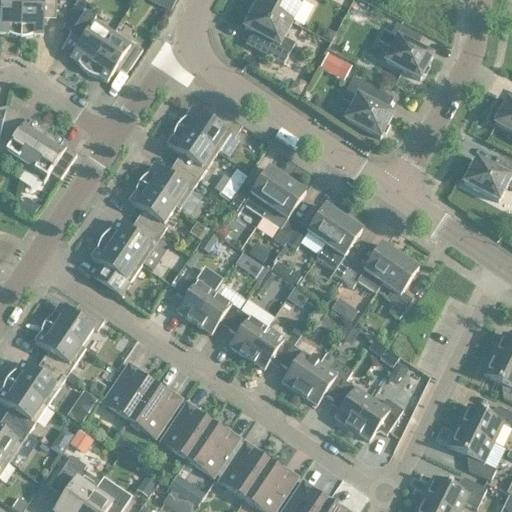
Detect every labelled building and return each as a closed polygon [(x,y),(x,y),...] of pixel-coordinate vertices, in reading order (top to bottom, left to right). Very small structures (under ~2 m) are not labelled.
[(19,0),(0,0),(0,36),(5,37),(17,40),(18,40),(19,0)] [(31,38),(40,38),(41,15),(53,16),(53,0),(19,0),(18,40),(19,40),(31,38)] [(257,0),(254,7),(289,25),(302,0),(257,0)] [(281,40),(289,25),(254,7),(241,30),(250,35),(244,47),(281,67),(292,46),(281,40)] [(83,75),(84,76),(111,35),(82,16),(58,52),(68,59),(67,61),(75,66),(83,75)] [(415,51),(421,40),(394,26),(388,37),(381,33),(375,44),(389,51),(382,64),(417,82),(430,58),(415,51)] [(324,30),(319,40),(328,44),(332,34),(324,30)] [(97,80),(104,85),(117,67),(127,73),(140,54),(111,35),(84,76),(85,76),(97,80)] [(325,56),(317,71),(327,76),(335,61),(325,56)] [(351,80),(340,101),(350,107),(342,122),(377,141),(390,117),(385,114),(368,105),(375,92),(351,80)] [(504,102),(492,126),(511,136),(511,106),(509,105),(504,102)] [(0,159),(3,155),(22,168),(23,169),(43,139),(35,134),(36,132),(36,129),(34,127),(31,126),(29,127),(27,129),(22,126),(21,128),(3,116),(4,111),(3,111),(0,126),(0,159)] [(174,128),(215,156),(227,138),(232,141),(239,131),(214,114),(208,124),(189,112),(184,119),(181,121),(177,124),(174,128)] [(215,156),(174,128),(172,132),(170,136),(169,141),(164,148),(183,161),(176,171),(196,184),(215,156)] [(50,144),(43,139),(23,169),(22,168),(21,173),(41,187),(47,177),(57,184),(72,162),(62,155),(63,153),(59,150),(59,149),(60,148),(60,147),(60,146),(59,145),(59,144),(58,143),(57,143),(56,142),(54,142),(52,143),(51,144),(50,144)] [(493,172),(473,161),(461,186),(496,204),(504,188),(511,192),(511,165),(499,159),(493,172)] [(177,212),(196,184),(176,171),(170,181),(151,168),(146,176),(143,178),(139,181),(136,185),(173,210),(177,212)] [(262,217),(284,184),(266,171),(250,195),(240,188),(227,208),(237,215),(243,205),(262,217)] [(220,177),(211,191),(217,196),(216,198),(227,205),(244,180),(234,173),(227,182),(220,177)] [(283,246),(297,226),(287,220),(303,196),(284,184),(262,217),(280,230),(271,243),(281,250),(283,246)] [(145,218),(138,227),(158,240),(165,230),(161,228),(173,210),(136,185),(134,188),(132,193),(131,197),(126,205),(145,218)] [(317,257),(323,249),(341,221),(322,209),(306,233),(297,226),(283,246),(293,253),(299,245),(316,257),(317,257)] [(202,215),(197,226),(210,231),(215,220),(202,215)] [(340,284),(353,264),(343,258),(359,234),(341,221),(323,249),(317,257),(316,257),(313,262),(332,274),(329,277),(340,284)] [(219,223),(211,234),(221,242),(225,236),(224,226),(219,223)] [(158,240),(138,227),(132,237),(113,225),(108,232),(105,234),(101,238),(98,241),(139,269),(158,240)] [(194,225),(186,237),(198,244),(205,232),(194,225)] [(206,236),(197,249),(206,255),(215,242),(206,236)] [(120,297),(139,269),(98,241),(96,244),(94,249),(93,254),(88,262),(97,267),(90,277),(120,297)] [(253,246),(246,256),(260,265),(267,255),(253,246)] [(372,297),(379,287),(397,260),(379,247),(363,271),(353,264),(340,284),(350,291),(354,285),(372,297)] [(239,256),(232,267),(240,272),(247,262),(239,256)] [(416,272),(397,260),(379,287),(389,293),(383,301),(392,307),(386,316),(396,323),(410,303),(400,296),(416,272)] [(274,264),(268,273),(284,283),(289,274),(274,264)] [(265,274),(259,282),(267,287),(272,278),(265,274)] [(191,326),(211,296),(185,278),(172,296),(181,302),(173,314),(191,326)] [(225,332),(238,314),(211,296),(191,326),(209,338),(216,326),(225,332)] [(52,316),(48,319),(44,322),(42,325),(79,350),(79,349),(91,332),(95,334),(102,324),(82,311),(75,321),(57,308),(52,316)] [(348,310),(341,320),(348,325),(355,314),(348,310)] [(225,332),(234,338),(226,349),(244,361),(264,331),(238,314),(225,332)] [(44,368),(63,381),(68,375),(83,352),(79,349),(79,350),(42,325),(40,328),(38,333),(37,338),(32,345),(50,358),(44,368)] [(295,325),(289,334),(297,340),(303,330),(295,325)] [(345,327),(336,339),(348,347),(356,335),(345,327)] [(264,331),(244,361),(261,373),(269,362),(278,367),(290,349),(264,331)] [(490,357),(511,367),(511,341),(500,336),(490,357)] [(371,344),(366,352),(380,361),(385,353),(371,344)] [(290,349),(278,367),(287,373),(279,385),(297,397),(317,367),(290,349)] [(511,367),(490,357),(480,378),(505,390),(500,401),(511,406),(511,367)] [(317,367),(297,397),(314,409),(322,397),(331,403),(343,385),(350,375),(333,363),(326,373),(317,367)] [(4,382),(44,409),(63,381),(44,368),(37,377),(19,365),(13,373),(10,375),(7,378),(4,382)] [(395,365),(390,373),(399,377),(403,370),(396,366),(395,365)] [(99,406),(126,424),(150,388),(134,378),(137,374),(126,367),(99,406)] [(68,375),(63,381),(74,388),(78,381),(68,375)] [(6,424),(25,437),(44,409),(4,382),(2,385),(0,389),(0,406),(12,414),(6,424)] [(94,383),(86,394),(95,400),(102,389),(94,383)] [(343,385),(331,403),(340,409),(332,421),(349,432),(369,402),(343,385)] [(150,388),(126,424),(153,442),(179,402),(168,395),(166,399),(150,388)] [(81,394),(74,404),(87,413),(94,403),(81,394)] [(369,402),(349,432),(367,444),(375,433),(384,439),(400,414),(383,402),(379,409),(369,402)] [(157,445),(184,463),(208,427),(192,417),(195,413),(184,406),(157,445)] [(455,429),(491,446),(500,426),(511,431),(511,416),(496,409),(491,420),(465,408),(455,429)] [(0,461),(6,466),(25,437),(6,424),(0,432),(0,461)] [(208,427),(184,463),(211,481),(237,442),(226,434),(224,438),(208,427)] [(491,446),(455,429),(445,449),(470,462),(465,473),(488,484),(493,472),(481,466),(491,446)] [(76,434),(67,447),(81,457),(90,444),(76,434)] [(52,443),(47,450),(58,458),(63,450),(52,443)] [(242,502),(266,466),(251,456),(253,452),(242,445),(216,484),(242,502)] [(136,448),(126,462),(135,467),(144,454),(136,448)] [(79,511),(91,495),(81,488),(90,474),(72,462),(55,488),(65,494),(52,511),(79,511)] [(282,477),(266,466),(242,502),(256,511),(274,511),(295,481),(284,473),(282,477)] [(145,477),(134,492),(144,499),(155,484),(145,477)] [(420,500),(444,511),(458,511),(461,506),(473,511),(474,511),(484,492),(461,481),(456,492),(430,480),(420,500)] [(100,481),(91,495),(79,511),(120,511),(128,500),(100,481)] [(281,511),(320,511),(324,506),(309,495),(311,491),(300,484),(281,511)] [(16,500),(9,510),(10,511),(21,511),(25,506),(16,500)] [(444,511),(420,500),(414,511),(444,511)]
